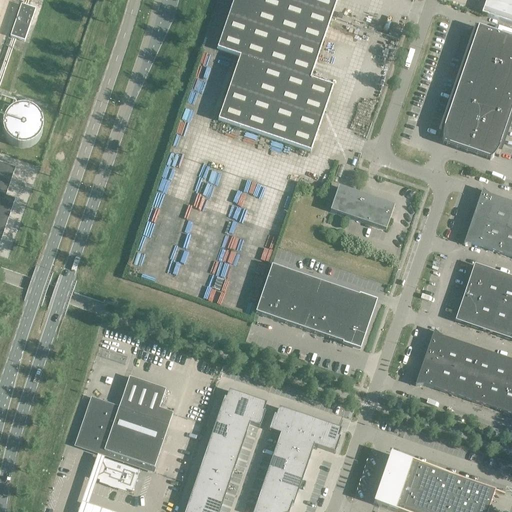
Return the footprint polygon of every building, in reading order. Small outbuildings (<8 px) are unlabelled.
[(279,0),(234,0),(217,50),(240,58),(310,81),(331,18),(279,0)] [(279,0),(331,18),(337,0),(279,0)] [(511,0),(486,0),(481,15),(511,25),(511,0)] [(34,11),(20,6),(10,37),(23,42),(34,11)] [(475,29),(465,56),(441,128),(444,129),(442,136),(442,138),(442,140),(442,143),(443,144),(490,160),(489,160),(490,160),(491,159),(493,158),(495,155),(496,154),(495,154),(498,147),(501,148),(511,117),(511,39),(478,28),(476,32),(475,31),(476,29),(475,29)] [(240,58),(218,122),(280,143),(310,153),(332,88),(310,81),(240,58)] [(9,113),(8,115),(6,116),(5,118),(4,120),(3,121),(3,123),(2,125),(2,127),(2,130),(2,132),(3,134),(3,136),(4,138),(5,140),(6,141),(8,143),(9,144),(11,146),(13,147),(15,148),(17,148),(19,149),(21,149),(23,149),(25,149),(28,148),(30,148),(31,147),(33,146),(35,145),(37,143),(38,142),(39,140),(40,138),(41,136),(42,134),(42,132),(43,130),(43,128),(42,126),(42,123),(41,121),(40,119),(39,117),(38,115),(36,114),(35,113),(33,111),(31,110),(29,109),(27,109),(25,108),(23,108),(21,108),(19,109),(17,109),(15,110),(13,111),(11,112),(9,113)] [(0,242),(15,200),(5,196),(15,168),(0,163),(0,242)] [(394,207),(338,188),(330,212),(386,231),(394,207)] [(482,191),(480,195),(476,207),(472,219),(468,231),(464,241),(463,245),(472,245),(511,258),(511,204),(488,197),(482,191)] [(511,278),(474,266),(455,322),(511,341),(511,278)] [(286,272),(271,267),(263,290),(278,295),(286,272)] [(301,277),(286,272),(278,295),(293,300),(301,277)] [(315,282),(301,277),(293,300),(307,305),(315,282)] [(330,287),(315,282),(307,305),(322,310),(330,287)] [(345,292),(330,287),(322,310),(336,315),(345,292)] [(278,295),(263,290),(255,314),(270,319),(278,295)] [(375,302),(345,292),(336,315),(351,320),(367,326),(375,302)] [(293,300),(278,295),(270,319),(285,324),(293,300)] [(307,305),(293,300),(285,324),(299,329),(307,305)] [(322,310),(307,305),(299,329),(314,334),(322,310)] [(336,315),(322,310),(314,334),(328,339),(336,315)] [(351,320),(336,315),(328,339),(343,344),(351,320)] [(367,326),(351,320),(343,344),(359,350),(367,326)] [(434,332),(433,335),(416,383),(415,387),(423,386),(511,416),(511,362),(440,337),(434,332)] [(118,410),(92,400),(76,447),(103,456),(102,456),(103,456),(104,452),(137,464),(136,467),(146,471),(152,473),(153,469),(154,469),(172,414),(159,410),(165,391),(129,378),(118,410)] [(219,511),(229,483),(229,484),(230,481),(233,471),(234,471),(235,468),(234,468),(245,438),(246,435),(249,424),(260,428),(265,412),(264,412),(264,409),(266,404),(229,392),(227,396),(226,399),(224,398),(220,411),(219,414),(208,446),(207,449),(199,471),(198,474),(188,506),(187,506),(186,508),(187,508),(185,511),(219,511)] [(256,506),(253,511),(288,511),(291,507),(292,504),(294,504),(298,493),(299,490),(310,458),(311,455),(310,455),(314,446),(335,453),(340,438),(338,438),(339,435),(341,430),(318,422),(315,421),(304,417),(302,416),(301,416),(279,409),(277,413),(276,416),(274,416),(269,431),(280,435),(277,446),(276,446),(275,449),(276,449),(261,491),(261,490),(260,493),(257,503),(256,506)] [(379,506),(379,507),(394,511),(487,511),(495,491),(511,497),(511,496),(396,457),(395,458),(390,456),(373,504),(379,506)] [(139,473),(100,459),(93,479),(132,493),(139,473)]
